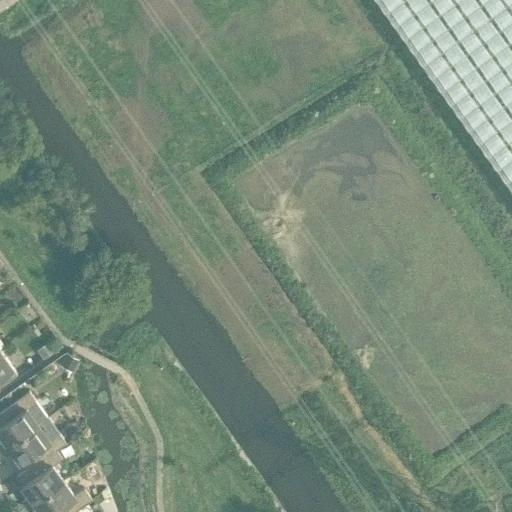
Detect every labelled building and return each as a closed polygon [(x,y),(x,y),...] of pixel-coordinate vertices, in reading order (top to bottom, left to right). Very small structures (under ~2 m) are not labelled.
[(511,0),(377,0),(511,188),(511,0)] [(47,341),(37,349),(43,356),(53,349),(47,341)] [(0,375),(13,366),(0,348),(0,375)] [(67,351),(60,363),(71,369),(78,358),(67,351)] [(0,440),(0,448),(47,415),(29,389),(0,409),(0,433),(4,438),(0,440)] [(21,458),(26,466),(27,467),(55,446),(56,447),(66,440),(47,415),(0,448),(0,451),(2,455),(11,448),(19,460),(21,458)] [(21,501),(24,506),(63,478),(52,463),(62,456),(56,447),(55,446),(27,467),(26,466),(16,473),(23,482),(21,483),(29,495),(21,501)] [(74,493),(63,478),(24,506),(28,511),(36,505),(41,511),(67,511),(73,508),(73,510),(91,497),(84,486),(74,493)]
